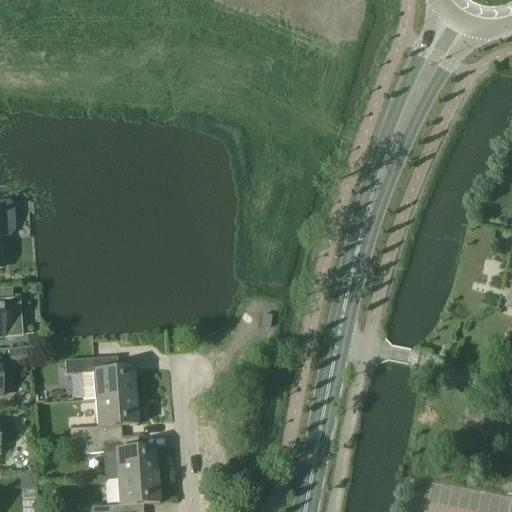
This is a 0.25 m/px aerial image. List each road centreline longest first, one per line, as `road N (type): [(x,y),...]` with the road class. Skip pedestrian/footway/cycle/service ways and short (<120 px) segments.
road 1 (primary): [(303,511),(363,226)]
road 2 (primary): [(436,0),(362,200),(363,226)]
road 3 (primary): [(363,226),(446,66),(479,29)]
road 4 (residential): [(186,511),(176,372)]
